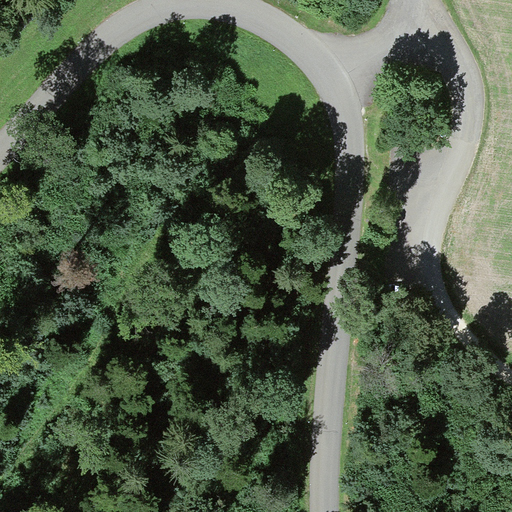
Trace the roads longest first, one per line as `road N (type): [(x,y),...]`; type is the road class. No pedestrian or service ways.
road 1 (track): [(326,71),(289,122),(188,205),(91,371),(0,487)]
road 2 (tertiary): [(324,511),(351,144),(326,71)]
road 3 (tertiary): [(326,71),(293,38),(243,9),(173,3),(111,34),(0,151)]
road 4 (unclassified): [(423,17),(468,104),(434,233),(436,287),(454,325),(509,379)]
